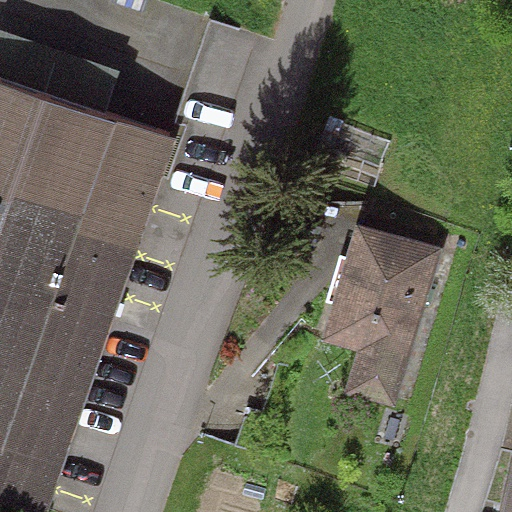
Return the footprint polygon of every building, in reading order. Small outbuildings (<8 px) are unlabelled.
[(0,81),(104,117),(120,70),(0,29),(0,81)] [(0,502),(28,511),(46,511),(175,141),(104,117),(0,81),(0,502)] [(333,303),(323,340),(357,350),(345,394),(394,408),(441,249),(357,224),(347,258),(333,303)] [(333,303),(347,258),(340,256),(326,301),(333,303)] [(511,511),(511,471),(503,511),(511,511)]
